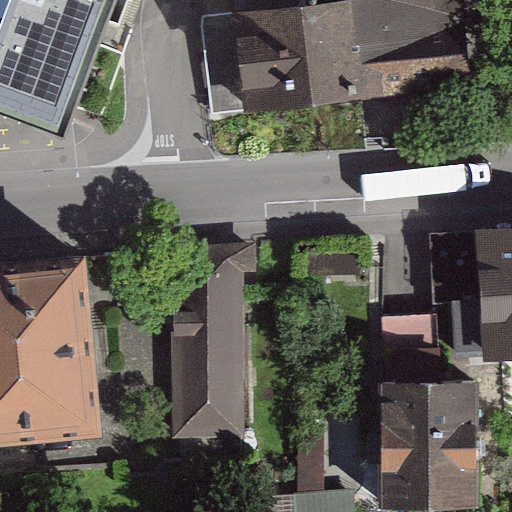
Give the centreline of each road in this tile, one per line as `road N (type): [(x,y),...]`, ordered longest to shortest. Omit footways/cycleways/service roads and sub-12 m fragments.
road 1 (tertiary): [(180,195),(511,183)]
road 2 (residential): [(180,195),(168,38),(176,0)]
road 3 (tertiary): [(0,208),(180,195)]
